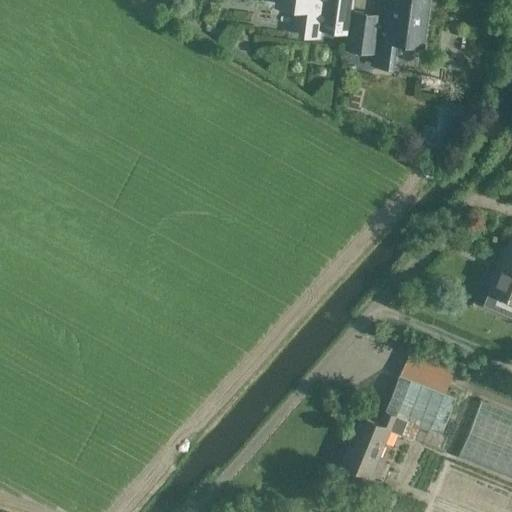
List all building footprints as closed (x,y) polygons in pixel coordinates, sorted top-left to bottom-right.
[(322,30),(346,33),(348,19),(349,19),(350,11),(351,11),(352,0),(278,0),(278,4),(302,8),(298,35),(321,39),(322,30)] [(381,0),(379,15),(351,11),(350,11),(349,19),(348,19),(346,33),(346,38),(373,43),(370,65),(394,68),(397,40),(420,43),(425,0),(381,0)] [(498,261),(511,266),(511,234),(506,247),(503,247),(498,261)] [(511,314),(511,266),(498,261),(489,281),(492,282),(489,289),(490,290),(485,303),(511,314)] [(399,373),(384,410),(419,424),(441,433),(456,396),(399,373)] [(511,409),(480,397),(459,455),(511,475),(511,409)] [(384,410),(378,423),(360,418),(342,460),(371,473),(389,428),(402,434),(402,433),(413,438),(419,424),(384,410)]
